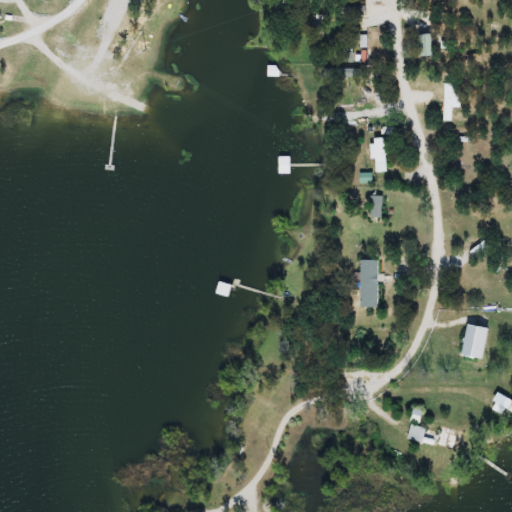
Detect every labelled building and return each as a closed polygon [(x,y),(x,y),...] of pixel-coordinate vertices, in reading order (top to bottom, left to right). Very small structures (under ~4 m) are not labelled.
[(422,57),(435,57),(435,34),(422,34),(422,57)] [(455,109),(463,109),(463,88),(457,88),(457,84),(447,84),(447,122),(455,122),(455,109)] [(389,138),(373,138),(373,161),(378,161),(378,173),(389,173),(389,138)] [(373,197),(373,218),(384,218),(384,197),(373,197)] [(492,210),(475,231),(483,238),(501,217),(492,210)] [(381,261),(364,261),(364,308),(381,308),(381,261)] [(234,285),(222,283),(220,294),(231,297),(234,285)] [(486,361),(493,329),(472,324),(465,356),(486,361)] [(511,408),(511,399),(499,396),(497,403),(511,408)] [(458,434),(414,424),(410,440),(454,450),(458,434)]
